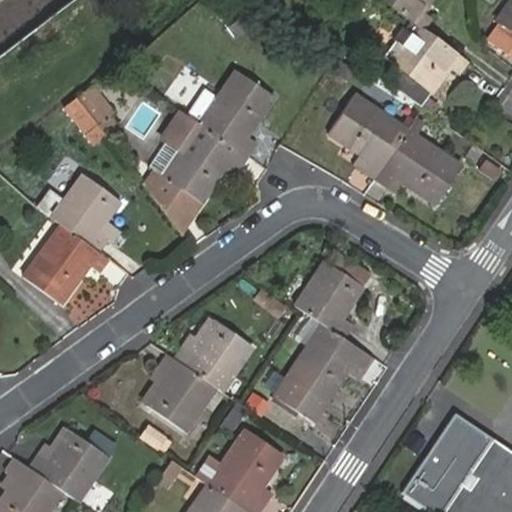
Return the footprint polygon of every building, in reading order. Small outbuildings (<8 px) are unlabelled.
[(378,0),(407,21),(420,31),(429,19),(421,12),(429,0),(378,0)] [(511,0),(510,0),(495,22),(498,23),(485,40),(511,60),(511,0)] [(250,26),(243,16),(225,28),(233,39),(250,26)] [(455,76),(465,63),(420,31),(407,21),(401,29),(414,39),(394,67),(430,95),(448,71),(455,76)] [(414,39),(401,29),(399,28),(392,38),(394,39),(381,57),(394,67),(414,39)] [(338,63),(331,74),(345,83),(352,72),(338,63)] [(234,73),(198,125),(244,157),(252,144),(245,139),(272,99),(234,73)] [(375,179),(407,132),(353,96),(328,134),(359,154),(353,164),(375,179)] [(180,152),(149,198),(176,234),(198,202),(201,204),(215,183),(222,173),(227,165),(235,170),(244,157),(198,125),(179,113),(167,131),(186,144),(180,152)] [(107,119),(96,128),(104,139),(115,131),(107,119)] [(104,139),(96,128),(85,136),(93,146),(104,139)] [(161,140),(180,152),(186,144),(167,131),(161,140)] [(460,167),(407,132),(375,179),(397,194),(403,184),(435,205),(460,167)] [(483,161),(477,171),(491,181),(498,170),(483,161)] [(230,177),(235,170),(227,165),(222,173),(230,177)] [(222,173),(215,183),(223,189),(230,177),(222,173)] [(80,176),(49,219),(60,227),(98,255),(116,229),(106,222),(118,204),(80,176)] [(98,255),(60,227),(22,280),(60,306),(88,269),(97,274),(106,261),(98,255)] [(101,272),(120,283),(126,272),(107,262),(101,272)] [(322,263),(293,307),(299,311),(320,326),(341,339),(351,325),(342,318),(362,289),(322,263)] [(280,319),(287,307),(259,291),(252,303),(280,319)] [(215,389),(221,393),(252,350),(207,319),(194,339),(190,336),(173,360),(215,389)] [(361,375),(371,360),(341,339),(320,326),(285,377),(270,399),(309,426),(345,373),(350,366),(361,375)] [(173,360),(168,356),(150,381),(155,384),(142,402),(185,432),(215,389),(173,360)] [(356,382),(361,375),(350,366),(345,373),(356,382)] [(253,397),(247,407),(259,414),(265,406),(253,397)] [(439,511),(459,484),(468,472),(492,438),(456,412),(399,490),(429,511),(439,511)] [(146,428),(141,443),(164,450),(169,436),(146,428)] [(60,492),(75,503),(105,460),(62,429),(49,447),(46,446),(28,471),(60,492)] [(244,432),(208,484),(248,511),(259,511),(273,493),(264,487),(283,458),(244,432)] [(467,490),(459,484),(439,511),(511,511),(511,452),(492,438),(468,472),(475,478),(467,490)] [(164,492),(181,466),(171,459),(153,486),(164,492)] [(46,511),(60,492),(28,471),(16,462),(0,484),(0,489),(4,492),(0,499),(0,511),(46,511)] [(468,472),(459,484),(467,490),(475,478),(468,472)] [(248,511),(208,484),(189,511),(248,511)]
